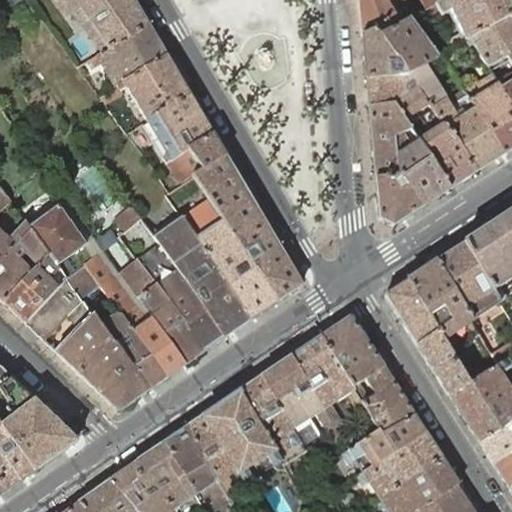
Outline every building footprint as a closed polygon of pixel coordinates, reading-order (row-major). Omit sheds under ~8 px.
[(0,0),(0,9),(14,0),(0,0)] [(148,27),(131,0),(75,0),(74,1),(73,0),(51,0),(64,17),(78,7),(110,50),(148,27)] [(359,0),(362,37),(376,31),(380,37),(402,24),(410,20),(415,17),(412,12),(399,19),(389,2),(393,0),(359,0)] [(420,0),(426,11),(436,5),(445,0),(444,0),(420,0)] [(436,5),(426,11),(424,12),(432,22),(442,16),(450,11),(464,34),(448,44),(452,50),(468,41),(511,16),(511,7),(508,0),(444,0),(445,0),(436,5)] [(511,16),(468,41),(485,71),(508,58),(511,64),(511,75),(498,86),(511,107),(511,16)] [(408,76),(438,58),(410,20),(402,24),(380,37),(376,31),(362,37),(366,81),(408,76)] [(148,27),(110,50),(90,61),(95,68),(102,64),(116,88),(166,58),(148,27)] [(116,88),(100,97),(106,105),(120,96),(122,92),(127,88),(138,108),(147,122),(190,98),(166,58),(116,88)] [(428,105),(415,86),(408,76),(366,81),(369,108),(394,106),(404,121),(428,105)] [(477,173),(505,156),(476,112),(471,104),(457,113),(432,76),(415,86),(428,105),(438,118),(442,125),(447,131),(449,130),(477,173)] [(511,150),(511,107),(498,86),(471,104),(476,112),(505,156),(511,150)] [(127,88),(122,92),(133,111),(138,108),(127,88)] [(213,137),(190,98),(147,122),(168,157),(163,160),(166,165),(171,162),(189,151),(213,137)] [(408,128),(404,121),(394,106),(369,108),(376,180),(399,178),(396,156),(410,147),(411,145),(411,143),(411,142),(416,138),(413,135),(405,140),(403,135),(411,131),(408,128)] [(436,130),(442,125),(438,118),(431,123),(436,130)] [(147,122),(141,126),(162,161),(163,160),(168,157),(147,122)] [(450,189),(477,173),(449,130),(447,131),(442,125),(436,130),(430,134),(424,124),(416,122),(408,128),(411,131),(403,135),(405,140),(413,135),(416,138),(450,189)] [(225,158),(213,137),(189,151),(203,171),(225,158)] [(423,208),(450,189),(416,138),(411,142),(411,143),(411,145),(410,147),(396,156),(399,178),(402,178),(423,208)] [(203,171),(189,151),(171,162),(184,182),(193,177),(194,178),(233,236),(262,219),(225,158),(203,171)] [(194,178),(169,195),(166,197),(183,218),(251,321),(278,303),(233,236),(194,178)] [(393,227),(423,208),(402,178),(399,178),(376,180),(380,221),(393,227)] [(0,212),(10,202),(2,190),(0,192),(0,212)] [(67,279),(74,275),(65,262),(87,246),(59,207),(30,228),(31,230),(49,255),(58,267),(67,279)] [(125,233),(142,220),(133,208),(116,222),(125,233)] [(511,212),(464,244),(500,305),(507,300),(500,288),(511,280),(511,212)] [(251,321),(183,218),(160,234),(155,228),(150,231),(155,238),(161,246),(177,268),(187,281),(225,338),(251,321)] [(301,286),(262,219),(233,236),(278,303),(301,288),(301,286)] [(31,230),(30,228),(26,223),(10,240),(0,230),(0,262),(10,252),(16,246),(31,230)] [(464,244),(437,262),(472,323),(500,305),(464,244)] [(205,352),(225,338),(187,281),(177,268),(161,246),(139,262),(170,302),(205,352)] [(185,366),(205,352),(170,302),(139,262),(131,268),(115,247),(106,254),(121,276),(152,318),(185,366)] [(31,273),(38,266),(27,256),(20,263),(10,252),(0,262),(0,300),(3,303),(31,273)] [(24,324),(67,279),(58,267),(49,255),(38,266),(31,273),(3,303),(24,324)] [(167,378),(185,366),(152,318),(144,323),(98,257),(86,265),(86,266),(93,275),(120,313),(121,315),(133,331),(167,378)] [(445,345),(447,348),(453,345),(449,339),(467,326),(471,333),(476,330),(472,323),(437,262),(407,281),(438,333),(445,345)] [(93,275),(86,266),(74,275),(67,279),(74,290),(93,275)] [(120,412),(149,392),(116,344),(114,345),(104,331),(101,327),(92,314),(74,290),(67,279),(24,324),(44,342),(68,317),(80,327),(55,353),(118,412),(120,412)] [(449,397),(469,385),(447,348),(445,345),(438,333),(407,281),(385,296),(385,298),(417,346),(424,358),(449,397)] [(149,392),(167,378),(133,331),(121,315),(120,313),(101,327),(104,331),(114,345),(116,344),(149,392)] [(321,338),(354,390),(361,386),(366,381),(384,369),(352,320),(349,319),(321,338)] [(291,358),(335,429),(342,425),(332,406),(347,397),(368,429),(376,425),(363,405),(355,393),(354,390),(321,338),(291,358)] [(511,343),(491,357),(494,362),(498,367),(511,358),(511,343)] [(291,358),(260,379),(292,431),(316,416),(328,434),(335,429),(291,358)] [(490,372),(469,385),(449,397),(479,444),(511,422),(511,390),(502,376),(511,369),(511,358),(498,367),(490,372)] [(487,367),(490,372),(498,367),(494,362),(487,367)] [(0,386),(10,379),(0,369),(0,386)] [(384,437),(415,417),(384,369),(366,381),(376,397),(370,400),(361,386),(354,390),(355,393),(363,405),(376,425),(381,433),(384,437)] [(76,441),(10,379),(0,386),(0,424),(35,472),(76,443),(76,441)] [(260,379),(238,394),(283,467),(306,453),(302,447),(292,431),(260,379)] [(246,488),(249,491),(250,491),(250,490),(251,490),(251,489),(252,488),(253,487),(253,486),(253,485),(253,484),(253,482),(253,481),(252,480),(273,468),(274,468),(275,469),(275,470),(276,470),(277,470),(278,471),(279,471),(280,471),(281,471),(282,470),(283,470),(284,470),(285,469),(283,467),(238,394),(204,417),(246,488)] [(187,429),(233,507),(236,504),(237,501),(235,497),(237,496),(236,494),(246,488),(204,417),(187,429)] [(363,474),(426,434),(415,417),(384,437),(381,433),(376,425),(368,429),(358,435),(363,443),(349,452),(343,455),(349,465),(355,461),(365,455),(370,464),(361,470),(363,474)] [(320,437),(309,420),(292,431),(302,447),(320,437)] [(511,422),(479,444),(493,466),(511,454),(511,422)] [(35,472),(0,424),(0,482),(7,492),(35,472)] [(187,429),(164,444),(195,497),(204,511),(212,511),(223,505),(225,508),(229,509),(233,507),(187,429)] [(369,484),(379,500),(442,459),(426,434),(363,474),(357,478),(363,488),(369,484)] [(164,444),(133,465),(172,511),(185,511),(181,506),(195,497),(164,444)] [(511,454),(493,466),(509,489),(511,486),(511,454)] [(355,461),(361,470),(370,464),(365,455),(355,461)] [(416,511),(459,485),(442,459),(379,500),(385,511),(416,511)] [(111,481),(136,511),(172,511),(133,465),(111,481)] [(297,478),(292,481),(295,487),(301,483),(297,478)] [(136,511),(111,481),(79,503),(84,511),(136,511)] [(476,511),(459,485),(416,511),(476,511)] [(84,511),(79,503),(66,511),(84,511)]
